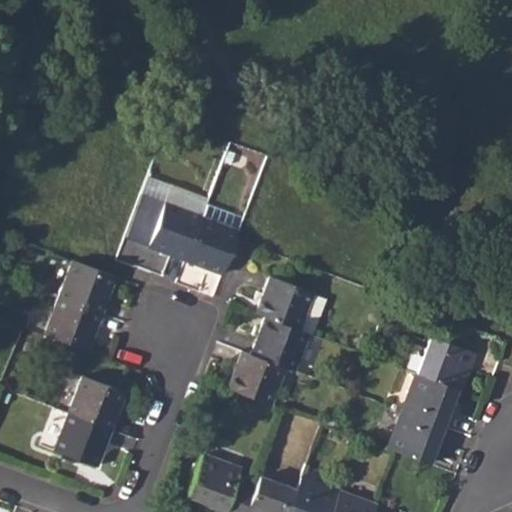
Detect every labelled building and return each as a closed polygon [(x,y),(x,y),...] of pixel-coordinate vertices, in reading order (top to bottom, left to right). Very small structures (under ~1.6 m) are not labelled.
[(162,203),(146,246),(183,260),(199,218),(162,203)] [(199,218),(183,260),(222,275),(235,239),(238,232),(199,218)] [(70,260),(56,297),(98,313),(112,276),(70,260)] [(269,276),(255,313),(265,317),(297,329),(311,292),(269,276)] [(56,297),(42,334),(84,350),(98,313),(56,297)] [(265,317),(251,354),(283,366),(293,370),(307,333),(297,329),(265,317)] [(309,371),(323,338),(312,333),(298,366),(309,371)] [(429,336),(414,373),(456,388),(462,373),(466,373),(474,353),(429,336)] [(240,350),(227,387),(269,403),(283,366),(251,354),(240,350)] [(414,373),(400,410),(446,427),(453,408),(449,406),(456,388),(414,373)] [(79,375),(65,413),(108,429),(122,391),(79,375)] [(400,410),(387,447),(395,451),(428,462),(434,446),(438,447),(446,427),(400,410)] [(65,413),(52,450),(94,466),(108,429),(65,413)] [(202,454),(186,495),(205,502),(204,507),(215,511),(243,511),(252,488),(234,481),(239,468),(210,457),(202,454)] [(252,488),(243,511),(285,511),(295,489),(257,475),(252,488)] [(295,489),(285,511),(328,511),(336,491),(300,477),(295,489)] [(336,491),(328,511),(371,511),(374,505),(336,491)]
